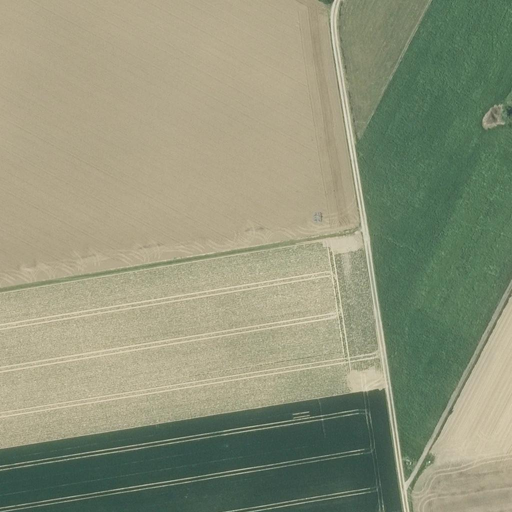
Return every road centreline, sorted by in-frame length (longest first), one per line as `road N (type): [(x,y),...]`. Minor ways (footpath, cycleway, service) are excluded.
road 1 (track): [(337,0),(333,29),(407,511)]
road 2 (track): [(0,289),(364,231)]
road 3 (track): [(511,283),(404,493)]
